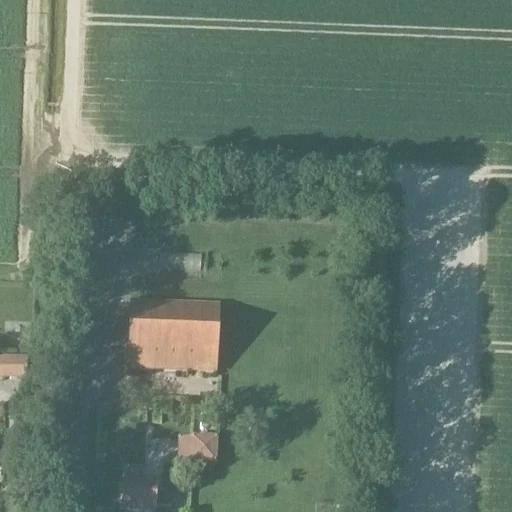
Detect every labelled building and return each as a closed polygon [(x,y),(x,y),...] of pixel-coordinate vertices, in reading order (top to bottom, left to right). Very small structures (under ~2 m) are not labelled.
[(116,266),(126,267),(127,240),(117,240),(116,266)] [(129,306),(126,372),(214,375),(216,309),(129,306)] [(0,381),(25,383),(26,361),(0,359),(0,381)] [(214,462),(213,434),(174,435),(175,463),(214,462)] [(125,488),(122,488),(120,511),(153,511),(153,508),(169,509),(170,497),(154,496),(154,489),(138,488),(139,472),(126,471),(125,488)]
